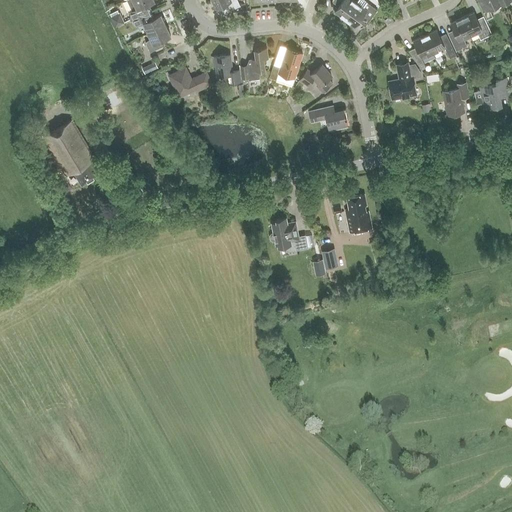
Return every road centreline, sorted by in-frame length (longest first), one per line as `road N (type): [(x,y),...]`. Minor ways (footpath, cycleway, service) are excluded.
road 1 (tertiary): [(184,200),(103,225),(0,281)]
road 2 (tertiary): [(184,200),(375,163)]
road 3 (tertiary): [(375,163),(511,137)]
road 4 (residential): [(305,30),(210,28),(189,0)]
road 5 (residential): [(350,65),(455,0)]
